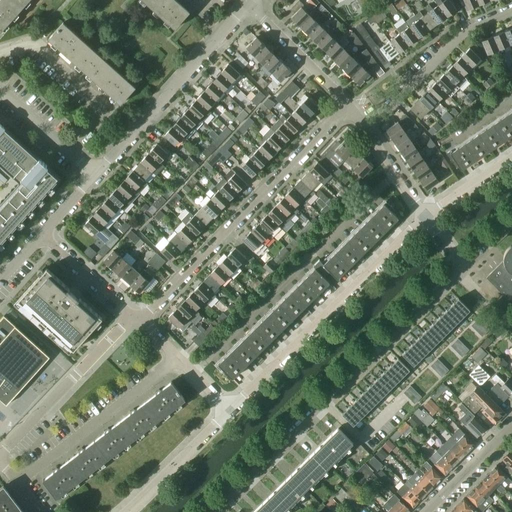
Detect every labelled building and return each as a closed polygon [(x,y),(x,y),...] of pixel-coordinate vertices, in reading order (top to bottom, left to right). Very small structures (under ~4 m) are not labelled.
[(0,0),(0,32),(20,10),(9,0),(0,0)] [(9,0),(20,10),(28,0),(9,0)] [(189,12),(179,2),(180,1),(178,0),(156,0),(150,7),(174,29),(189,12)] [(309,16),(301,7),(303,5),(299,0),(290,10),(294,14),(291,18),(299,26),(309,16)] [(405,4),(402,0),(398,0),(393,3),(397,9),(405,4)] [(440,0),(434,0),(438,5),(446,16),(456,9),(449,0),(444,0),(442,2),(440,0)] [(478,4),(476,0),(462,0),(467,9),(478,4)] [(397,12),(391,4),(387,7),(392,15),(397,12)] [(429,4),(424,7),(428,12),(437,24),(446,16),(438,5),(432,9),(429,4)] [(437,24),(428,12),(423,16),(420,11),(415,15),(418,19),(427,31),(437,24)] [(415,15),(405,22),(409,26),(417,38),(427,31),(418,19),(415,15)] [(308,34),(318,24),(309,16),(299,26),(308,34)] [(87,44),(75,33),(63,22),(48,39),(72,61),(87,44)] [(417,38),(409,26),(405,22),(395,29),(399,34),(408,45),(417,38)] [(316,43),(327,33),(318,24),(308,34),(316,43)] [(370,35),(362,25),(358,29),(365,38),(370,35)] [(504,32),(493,36),(498,50),(500,55),(505,53),(503,48),(509,45),(504,32)] [(325,51),(335,41),(327,33),(316,43),(325,51)] [(353,41),(358,37),(354,33),(347,38),(350,43),(353,41)] [(408,45),(399,34),(389,41),(398,52),(408,45)] [(498,50),(493,36),(481,41),(487,54),(498,50)] [(363,44),(358,37),(353,41),(358,48),(363,44)] [(251,60),(254,57),(265,46),(256,38),(246,48),(250,53),(247,56),(251,60)] [(334,60),(344,49),(335,41),(325,51),(334,60)] [(398,52),(389,41),(380,48),(388,60),(398,52)] [(111,65),(99,55),(87,44),(72,61),(96,82),(111,65)] [(263,65),(273,54),(265,46),(254,57),(263,65)] [(372,56),(366,48),(361,53),(367,60),(372,56)] [(480,58),(469,48),(460,57),(471,67),(480,58)] [(342,68),(352,58),(344,49),(334,60),(342,68)] [(272,74),(282,63),(273,54),(263,65),(272,74)] [(248,63),(239,55),(234,60),(242,69),(247,64),(248,63)] [(380,67),(372,56),(367,60),(375,71),(380,67)] [(471,67),(460,57),(452,65),(462,76),(471,67)] [(351,76),(361,66),(352,58),(342,68),(351,76)] [(280,82),(290,71),(282,63),(272,74),(280,82)] [(239,74),(228,64),(220,74),(231,83),(239,74)] [(246,72),(250,68),(247,64),(242,69),(246,72)] [(467,80),(462,76),(452,65),(452,66),(450,64),(446,69),(447,70),(444,74),(454,84),(458,88),(467,80)] [(135,87),(123,76),(111,65),(96,82),(120,104),(135,87)] [(359,85),(369,75),(361,66),(351,76),(359,85)] [(231,83),(220,74),(212,82),(223,92),(231,83)] [(458,88),(454,84),(444,74),(435,82),(446,93),(450,97),(458,88)] [(260,86),(264,81),(261,78),(256,82),(260,86)] [(263,89),(268,85),(264,81),(260,86),(263,89)] [(223,92),(212,82),(204,91),(215,101),(223,92)] [(292,99),(300,90),(292,82),(284,91),(292,99)] [(446,93),(435,82),(427,91),(437,101),(446,93)] [(256,105),(265,96),(259,90),(250,100),(256,105)] [(215,101),(204,91),(196,100),(207,110),(215,101)] [(437,101),(427,91),(418,99),(429,110),(437,101)] [(318,106),(308,96),(299,106),(309,116),(318,106)] [(265,100),(262,103),(267,109),(268,109),(274,103),(271,101),(267,98),(265,100)] [(429,110),(418,99),(410,108),(420,118),(429,110)] [(207,110),(196,100),(188,109),(198,119),(203,122),(211,113),(207,110)] [(267,109),(262,103),(259,107),(264,112),(267,109)] [(309,116),(299,106),(291,114),(301,124),(309,116)] [(203,122),(198,119),(188,109),(180,118),(194,131),(203,122)] [(239,123),(247,114),(242,110),(234,118),(239,123)] [(461,170),(511,134),(511,110),(449,153),(461,170)] [(445,116),(441,119),(445,123),(449,120),(453,117),(449,112),(445,115),(444,116),(445,116)] [(282,115),(278,119),(282,123),(293,133),(297,129),(298,131),(302,126),(301,125),(301,124),(291,114),(286,119),(282,115)] [(415,125),(404,114),(400,119),(410,128),(411,127),(415,125)] [(194,131),(180,118),(172,127),(182,136),(186,140),(194,131)] [(278,119),(270,128),(274,132),(285,142),(293,133),(282,123),(278,119)] [(432,135),(440,127),(433,119),(425,128),(432,135)] [(242,134),(250,125),(245,121),(237,129),(242,134)] [(404,132),(397,122),(385,130),(392,140),(404,132)] [(0,242),(41,197),(59,177),(0,123),(0,242)] [(229,123),(226,127),(231,132),(235,128),(229,123)] [(182,136),(172,127),(164,136),(174,146),(182,136)] [(226,127),(218,135),(223,140),(231,132),(226,127)] [(346,127),(341,133),(345,138),(351,132),(346,127)] [(285,142),(274,132),(266,140),(276,150),(285,142)] [(411,142),(404,132),(392,140),(399,150),(411,142)] [(218,135),(209,144),(214,149),(223,140),(218,135)] [(237,140),(232,135),(228,138),(233,143),(234,143),(237,140)] [(228,138),(221,145),(226,150),(233,143),(228,138)] [(276,150),(266,140),(257,149),(268,159),(276,150)] [(333,172),(337,167),(344,160),(354,150),(344,140),(338,146),(335,143),(320,159),(333,172)] [(411,142),(399,150),(406,160),(418,152),(421,150),(415,140),(411,142)] [(167,154),(156,144),(148,153),(159,163),(167,154)] [(206,157),(214,149),(209,144),(201,153),(206,157)] [(226,150),(221,145),(217,150),(226,158),(231,154),(226,150)] [(268,159),(257,149),(249,158),(260,168),(268,159)] [(226,158),(217,150),(206,162),(210,166),(218,158),(222,163),(226,158)] [(353,168),(363,158),(354,150),(344,160),(353,168)] [(418,152),(406,160),(412,170),(425,162),(427,160),(424,154),(422,154),(420,155),(418,152)] [(163,167),(159,163),(148,153),(140,162),(151,172),(155,176),(163,167)] [(199,165),(189,156),(184,161),(194,170),(199,165)] [(441,165),(447,161),(445,157),(438,161),(441,165)] [(260,168),(249,158),(241,166),(251,176),(260,168)] [(362,177),(372,166),(363,158),(353,168),(362,177)] [(444,169),(450,164),(447,161),(441,165),(444,169)] [(151,172),(140,162),(132,171),(143,181),(151,172)] [(328,172),(317,162),(308,171),(319,181),(328,172)] [(431,171),(425,162),(412,170),(419,180),(431,171)] [(337,176),(342,171),(337,167),(333,172),(337,176)] [(245,183),(231,169),(223,178),(226,181),(237,191),(245,183)] [(431,171),(419,180),(426,190),(438,182),(442,179),(435,169),(431,171)] [(147,185),(143,181),(132,171),(124,180),(135,189),(139,193),(147,185)] [(319,181),(308,171),(300,180),(310,190),(319,181)] [(197,181),(192,176),(189,179),(194,184),(197,181)] [(139,193),(135,189),(124,180),(116,189),(127,198),(131,202),(139,193)] [(310,190),(300,180),(292,188),(302,198),(306,202),(314,193),(310,190)] [(237,191),(226,181),(218,190),(228,200),(237,191)] [(362,199),(371,191),(363,183),(354,192),(362,199)] [(189,189),(184,184),(181,187),(186,192),(189,189)] [(348,190),(344,186),(340,190),(345,194),(348,190)] [(186,192),(181,187),(178,190),(183,195),(186,192)] [(302,198),(292,188),(284,197),(294,207),(302,198)] [(131,202),(127,198),(116,189),(108,198),(119,207),(123,211),(131,202)] [(228,200),(218,190),(210,199),(220,209),(228,200)] [(168,197),(163,192),(160,196),(164,201),(168,197)] [(156,209),(164,201),(160,196),(151,204),(156,209)] [(171,207),(177,201),(173,196),(166,202),(171,207)] [(284,197),(275,205),(286,215),(291,210),(295,214),(298,211),(294,207),(284,197)] [(119,207),(108,198),(100,207),(111,216),(119,207)] [(220,209),(210,199),(202,207),(212,217),(220,209)] [(231,378),(329,282),(323,276),(329,271),(336,278),(397,218),(383,203),(323,263),(319,259),(313,265),(315,267),(217,363),(231,378)] [(323,208),(320,211),(325,216),(328,212),(331,209),(326,204),(323,208)] [(290,219),(286,215),(275,205),(267,214),(278,224),(282,228),(290,219)] [(111,216),(100,207),(92,216),(102,225),(111,216)] [(212,217),(202,207),(193,216),(204,226),(212,217)] [(164,215),(159,210),(156,213),(161,218),(164,215)] [(189,212),(181,220),(185,224),(195,235),(204,226),(193,216),(189,212)] [(161,218),(156,213),(153,216),(158,221),(161,218)] [(282,228),(278,224),(267,214),(259,222),(273,237),(282,228)] [(118,239),(102,225),(92,216),(83,225),(94,234),(98,231),(108,240),(105,244),(110,248),(118,239)] [(153,227),(148,222),(144,225),(150,230),(153,227)] [(273,237),(259,222),(250,231),(265,245),(273,237)] [(195,235),(185,224),(177,233),(187,243),(195,235)] [(139,238),(130,230),(126,235),(135,243),(139,238)] [(265,245),(250,231),(242,240),(257,254),(265,245)] [(187,243),(177,233),(168,242),(179,252),(187,243)] [(139,247),(143,242),(140,239),(135,244),(139,247)] [(298,243),(293,239),(289,242),(294,247),(298,243)] [(179,252),(168,242),(160,251),(170,261),(179,252)] [(511,303),(511,302),(511,245),(511,246),(509,247),(508,248),(506,250),(505,251),(504,253),(504,255),(503,256),(503,258),(503,259),(485,277),(511,303)] [(88,246),(82,252),(90,259),(95,253),(88,246)] [(254,259),(245,251),(242,254),(235,247),(226,256),(236,266),(245,258),(250,263),(254,259)] [(279,259),(287,251),(283,247),(276,254),(277,255),(276,256),(279,259)] [(103,261),(112,269),(121,258),(125,253),(121,249),(117,254),(112,250),(103,261)] [(157,270),(165,261),(156,253),(147,262),(157,270)] [(236,266),(226,256),(218,265),(228,275),(236,266)] [(121,277),(131,266),(121,258),(112,269),(121,277)] [(270,273),(276,267),(271,262),(267,262),(263,266),(270,273)] [(228,275),(218,265),(210,274),(220,284),(228,275)] [(130,285),(139,274),(131,266),(121,277),(130,285)] [(68,288),(46,268),(13,305),(14,305),(57,344),(68,355),(101,318),(79,298),(82,295),(71,285),(68,288)] [(143,269),(139,274),(130,285),(139,293),(153,277),(143,269)] [(220,284),(210,274),(201,282),(211,292),(220,284)] [(261,282),(256,277),(252,281),(257,286),(261,282)] [(215,296),(211,292),(201,282),(193,291),(203,301),(207,305),(215,296)] [(203,301),(193,291),(185,300),(195,309),(203,301)] [(244,299),(239,295),(235,299),(240,303),(244,299)] [(458,298),(450,305),(456,311),(463,304),(458,298)] [(199,313),(195,309),(185,300),(176,309),(186,318),(190,322),(199,313)] [(463,304),(456,311),(462,317),(469,310),(463,304)] [(450,305),(444,312),(449,318),(456,311),(450,305)] [(224,321),(232,312),(227,307),(219,316),(224,321)] [(190,322),(186,318),(176,309),(168,317),(182,331),(190,322)] [(456,311),(449,318),(455,324),(462,317),(456,311)] [(444,312),(437,319),(442,325),(449,318),(444,312)] [(49,357),(3,315),(0,319),(0,399),(6,405),(49,357)] [(449,318),(442,325),(448,331),(455,324),(449,318)] [(437,319),(430,326),(435,332),(442,325),(437,319)] [(207,338),(215,329),(210,324),(202,333),(207,338)] [(497,337),(505,329),(501,324),(493,332),(497,337)] [(207,338),(202,333),(193,325),(190,328),(198,335),(192,341),(198,346),(207,338)] [(442,325),(435,332),(441,337),(448,331),(442,325)] [(430,326),(423,333),(428,339),(435,332),(430,326)] [(435,332),(428,339),(434,344),(441,337),(435,332)] [(423,333),(416,340),(421,345),(428,339),(423,333)] [(428,339),(421,345),(427,351),(434,344),(428,339)] [(416,340),(409,347),(414,352),(421,345),(416,340)] [(421,345),(414,352),(420,358),(427,351),(421,345)] [(409,347),(402,354),(407,359),(414,352),(409,347)] [(477,362),(486,354),(480,348),(471,356),(477,362)] [(414,352),(407,359),(413,365),(420,358),(414,352)] [(397,358),(390,365),(396,371),(403,364),(397,358)] [(507,364),(502,358),(497,362),(503,368),(507,364)] [(403,364),(396,371),(402,376),(409,369),(403,364)] [(390,365),(383,372),(389,378),(396,371),(390,365)] [(477,368),(470,375),(480,385),(487,378),(477,368)] [(396,371),(389,378),(395,383),(402,376),(396,371)] [(383,372),(376,379),(382,384),(389,378),(383,372)] [(496,383),(491,389),(503,401),(509,395),(511,398),(511,397),(511,382),(508,379),(505,383),(496,374),(492,378),(496,383)] [(389,378),(382,384),(388,390),(395,383),(389,378)] [(376,379),(369,386),(375,391),(382,384),(376,379)] [(159,419),(184,399),(171,381),(170,382),(161,389),(159,390),(159,389),(155,391),(156,392),(154,393),(155,394),(145,401),(159,419)] [(382,384),(375,391),(381,397),(388,390),(382,384)] [(435,400),(446,389),(442,385),(431,396),(435,400)] [(369,386),(362,392),(368,398),(375,391),(369,386)] [(505,414),(478,386),(462,402),(474,414),(482,406),(485,409),(482,411),(494,423),(498,418),(499,419),(505,414)] [(375,391),(368,398),(374,404),(381,397),(375,391)] [(362,392),(355,399),(361,405),(368,398),(362,392)] [(429,410),(436,403),(430,396),(422,404),(429,410)] [(368,398),(361,405),(367,411),(374,404),(368,398)] [(355,399),(348,406),(354,412),(361,405),(355,399)] [(133,438),(159,419),(145,401),(135,409),(134,409),(133,410),(132,409),(129,411),(130,412),(129,413),(119,421),(133,438)] [(361,405),(354,412),(360,418),(367,411),(361,405)] [(348,406),(341,413),(347,419),(354,412),(348,406)] [(486,427),(466,408),(463,411),(469,417),(470,416),(472,418),(465,425),(476,437),(486,427)] [(354,412),(347,419),(353,425),(360,418),(354,412)] [(421,421),(414,415),(408,421),(415,428),(421,421)] [(107,458),(133,438),(119,421),(109,428),(108,429),(107,428),(105,429),(104,430),(105,431),(104,432),(93,440),(107,458)] [(402,433),(409,426),(405,422),(398,429),(402,433)] [(328,466),(352,442),(338,428),(314,452),(328,466)] [(475,444),(459,429),(451,436),(467,452),(475,444)] [(394,441),(401,434),(397,431),(390,438),(394,441)] [(467,452),(451,436),(444,444),(460,459),(467,452)] [(81,478),(107,458),(93,440),(83,448),(82,448),(81,447),(78,450),(78,451),(77,452),(78,452),(68,460),(81,478)] [(388,441),(382,446),(387,450),(392,445),(388,441)] [(460,459),(444,444),(436,451),(452,467),(460,459)] [(380,449),(375,454),(380,459),(386,454),(380,449)] [(511,450),(502,459),(507,464),(507,465),(503,469),(510,475),(511,473),(511,450)] [(452,467),(436,451),(429,458),(435,463),(434,464),(445,474),(452,467)] [(305,489),(328,466),(314,452),(291,475),(305,489)] [(373,456),(368,462),(377,471),(382,465),(373,456)] [(55,497),(81,478),(68,460),(58,467),(57,467),(56,468),(56,467),(52,470),(53,471),(52,471),(52,472),(43,479),(42,479),(55,497)] [(442,477),(431,466),(431,467),(426,462),(423,465),(428,470),(424,474),(434,484),(442,477)] [(373,472),(364,463),(357,471),(365,480),(373,472)] [(506,476),(496,465),(488,473),(499,484),(503,480),(508,485),(511,481),(506,476)] [(415,472),(411,476),(416,481),(427,492),(434,484),(424,474),(419,469),(415,472)] [(365,480),(357,471),(353,475),(361,483),(365,480)] [(504,489),(499,484),(488,473),(481,481),(491,491),(496,487),(501,492),(504,489)] [(282,511),(305,489),(291,475),(268,498),(282,511)] [(407,480),(404,484),(420,499),(427,492),(416,481),(411,476),(407,480)] [(348,480),(343,485),(351,493),(356,488),(348,480)] [(488,495),(491,491),(481,481),(474,488),(484,499),(489,504),(493,500),(488,495)] [(420,499),(404,484),(397,491),(402,496),(412,507),(420,499)] [(21,511),(22,511),(14,501),(15,501),(14,500),(16,499),(13,496),(12,496),(11,496),(3,486),(4,486),(3,485),(0,487),(0,511),(21,511)] [(474,488),(466,495),(477,506),(482,511),(489,504),(484,499),(474,488)] [(407,511),(409,510),(399,499),(398,499),(393,494),(386,501),(396,511),(407,511)] [(281,511),(282,511),(268,498),(253,511),(281,511)] [(474,509),(463,498),(456,506),(462,511),(476,511),(474,509)] [(332,510),(338,504),(333,499),(327,505),(332,510)] [(396,511),(386,501),(383,505),(388,510),(385,511),(396,511)]
